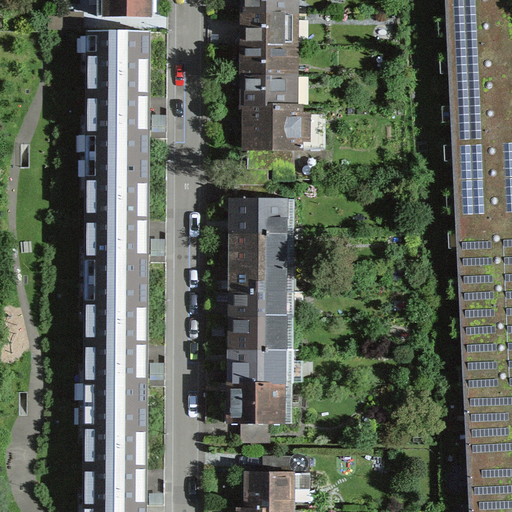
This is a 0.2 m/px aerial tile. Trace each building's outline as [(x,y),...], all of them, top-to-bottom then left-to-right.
[(98,0),(98,16),(153,16),(153,7),(153,0),(98,0)] [(243,13),(289,13),(289,0),(243,0),(243,7),(243,13)] [(511,0),(449,0),(452,46),(511,42),(511,0)] [(243,44),(289,44),(289,13),(243,13),(243,37),(243,44)] [(148,31),(125,31),(125,56),(101,56),(101,75),(95,75),(95,140),(101,140),(101,159),(147,159),(148,112),(148,31)] [(511,42),(452,46),(456,133),(511,130),(511,42)] [(243,75),(289,75),(289,44),(243,44),(243,69),(243,75)] [(289,75),(243,75),(242,75),(242,84),(242,106),(246,106),(289,106),(289,75)] [(300,106),(289,106),(246,106),(245,135),(245,149),(248,149),(247,167),(236,167),(235,184),(268,184),(268,169),(273,169),(273,179),(294,179),(294,149),(325,149),(325,112),(300,112),(300,106)] [(511,130),(456,133),(460,220),(511,217),(511,130)] [(147,159),(101,159),(101,176),(94,176),(94,242),(100,242),(100,261),(122,261),(122,280),(146,280),(147,213),(147,159)] [(231,233),(286,233),(286,199),(268,199),(268,184),(235,184),(235,199),(231,199),(231,224),(231,233)] [(511,217),(460,220),(464,307),(511,304),(511,217)] [(286,233),(231,233),(231,258),(231,266),(286,266),(286,233)] [(296,291),(296,266),(286,266),(231,266),(230,286),(230,291),(285,291),(296,291)] [(146,280),(122,280),(122,299),(120,299),(120,296),(116,296),(116,299),(100,298),(100,318),(93,318),(93,383),(99,383),(99,401),(146,401),(146,354),(146,280)] [(285,291),(230,291),(230,312),(230,316),(285,316),(285,291)] [(511,391),(511,304),(464,307),(469,394),(511,391)] [(285,316),(230,316),(230,341),(230,349),(285,349),(285,316)] [(282,382),(285,382),(285,349),(230,349),(230,370),(230,382),(282,382)] [(282,382),(230,382),(230,401),(226,401),(225,414),(225,422),(241,422),(241,442),(271,442),(271,422),(282,422),(282,382)] [(511,391),(469,394),(470,427),(511,425),(511,391)] [(437,402),(436,392),(420,393),(421,403),(437,402)] [(122,504),(121,511),(144,511),(145,454),(146,401),(99,401),(99,419),(93,419),(92,484),(99,484),(98,504),(122,504)] [(511,425),(470,427),(472,460),(511,457),(511,425)] [(310,488),(310,458),(282,457),(282,472),(246,471),(246,502),(246,509),(287,509),(292,509),(293,488),(310,488)] [(511,457),(472,460),(473,493),(511,490),(511,457)] [(511,511),(511,490),(473,493),(474,511),(511,511)]
